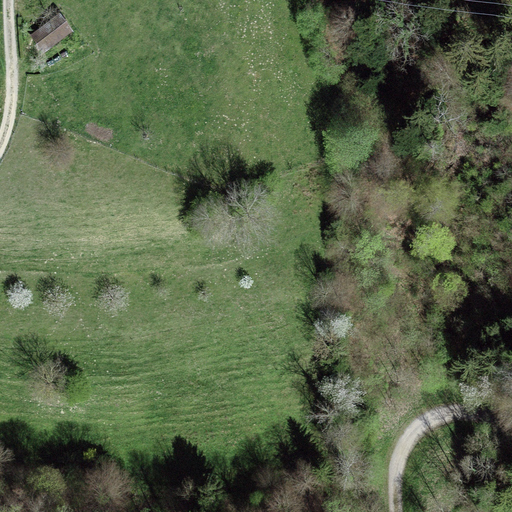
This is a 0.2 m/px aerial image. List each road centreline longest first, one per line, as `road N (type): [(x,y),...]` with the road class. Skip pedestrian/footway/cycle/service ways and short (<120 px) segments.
road 1 (track): [(396,511),(394,464),(426,416),(453,410),(511,428)]
road 2 (track): [(0,129),(9,86),(8,0)]
